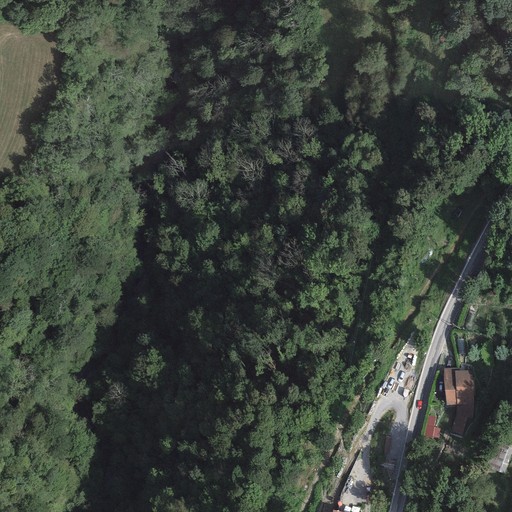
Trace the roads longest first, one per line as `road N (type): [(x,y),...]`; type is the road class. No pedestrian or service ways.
road 1 (track): [(304,511),(378,358),(511,154)]
road 2 (tertiary): [(396,511),(448,310),(511,195)]
